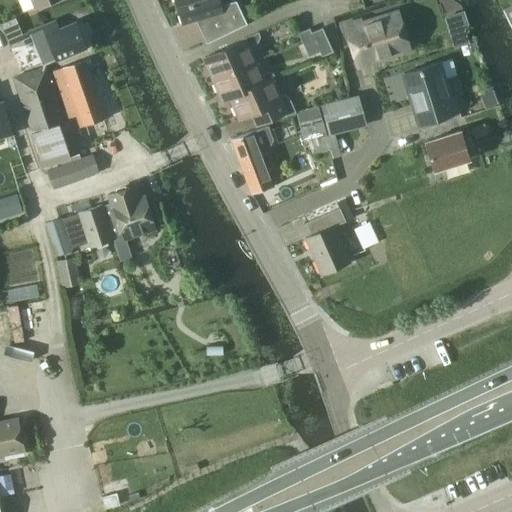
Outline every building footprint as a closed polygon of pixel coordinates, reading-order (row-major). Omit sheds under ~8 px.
[(249,22),(242,9),(237,0),(234,0),(221,4),(219,0),(176,0),(183,23),(204,17),(216,39),(249,22)] [(511,29),(511,2),(502,8),(511,29)] [(363,24),(361,19),(347,23),(359,63),(410,47),(399,13),(363,24)] [(76,21),(59,28),(56,20),(23,34),(16,17),(1,24),(11,47),(27,44),(47,36),(57,59),(87,47),(76,21)] [(323,26),(312,31),(321,51),(320,51),(322,55),(334,50),(323,26)] [(321,51),(312,31),(310,27),(299,32),(309,56),(320,51),(321,51)] [(214,75),(215,78),(255,61),(249,46),(259,42),(261,35),(259,31),(244,38),(245,39),(205,56),(208,63),(206,66),(210,74),(214,75)] [(47,65),(14,76),(32,131),(58,123),(70,118),(75,133),(80,131),(78,127),(85,125),(105,118),(85,59),(57,68),(54,70),(67,109),(62,111),(47,65)] [(449,59),(439,62),(405,72),(421,124),(460,111),(456,97),(451,98),(445,79),(454,76),(449,59)] [(261,75),(255,61),(215,78),(216,80),(214,83),(217,91),(221,92),(225,99),(232,96),(276,76),(274,72),(270,71),(261,75)] [(275,119),(296,113),(296,112),(295,110),(290,97),(283,94),(279,96),(271,78),(276,76),(232,96),(235,103),(234,106),(237,114),(240,115),(242,118),(254,113),(259,125),(266,122),(275,119)] [(365,124),(358,95),(322,105),(330,134),(365,124)] [(0,135),(13,132),(4,103),(0,104),(0,135)] [(317,106),(297,111),(296,112),(296,113),(305,141),(309,140),(313,154),(331,149),(323,120),(322,121),(317,106)] [(43,166),(69,157),(58,123),(32,131),(31,132),(43,166)] [(253,130),(232,138),(253,194),(274,186),(269,172),(260,149),(270,145),(273,138),(268,124),(253,130)] [(435,169),(470,159),(461,130),(426,140),(435,169)] [(54,187),(99,171),(93,155),(48,170),(54,187)] [(113,202),(102,205),(113,238),(124,235),(124,237),(156,228),(154,223),(155,221),(153,213),(151,212),(146,197),(134,201),(130,187),(110,194),(113,202)] [(16,193),(0,198),(0,224),(23,217),(16,193)] [(313,234),(307,237),(323,272),(351,260),(336,226),(336,225),(346,220),(347,220),(347,219),(352,216),(344,198),(317,209),(319,216),(308,221),(308,223),(313,234)] [(113,238),(102,205),(102,204),(79,212),(62,218),(61,218),(47,223),(57,253),(72,248),(71,248),(89,242),(91,246),(113,239),(113,238)] [(369,223),(355,230),(364,250),(378,243),(369,223)] [(75,257),(57,260),(63,285),(80,281),(75,257)] [(0,453),(24,449),(18,419),(0,422),(0,453)] [(117,493),(102,497),(105,509),(120,505),(117,493)]
